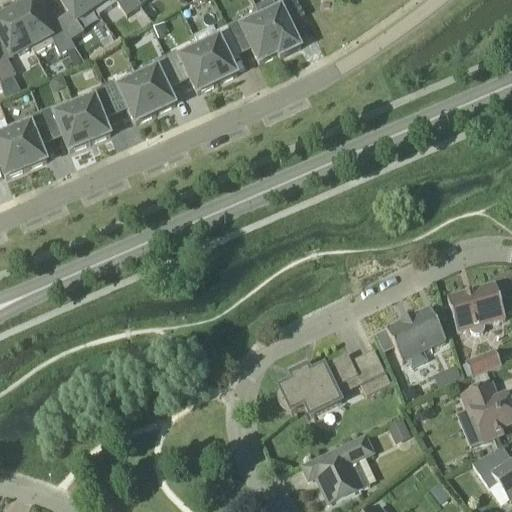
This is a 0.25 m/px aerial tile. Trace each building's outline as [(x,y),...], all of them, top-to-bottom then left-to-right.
[(58,0),(69,16),(58,24),(68,40),(79,32),(75,26),(94,13),(85,0),(58,0)] [(85,0),(94,13),(99,19),(117,7),(127,20),(132,17),(140,11),(131,0),(85,0)] [(131,0),(140,11),(141,11),(152,0),(131,0)] [(281,12),(261,22),(279,58),(278,59),(280,62),(301,52),(297,45),(299,44),(294,34),(293,35),(289,27),(305,19),(293,0),(288,0),(277,5),(281,12)] [(24,6),(11,13),(35,58),(54,48),(60,59),(67,56),(73,52),(75,51),(68,40),(58,24),(46,30),(32,6),(26,9),(24,6)] [(0,54),(0,87),(13,80),(16,79),(8,64),(5,58),(9,56),(12,62),(31,51),(35,58),(11,13),(0,19),(0,40),(6,52),(0,54)] [(258,15),(227,30),(238,52),(249,47),(259,68),(278,59),(279,58),(261,22),(258,15)] [(219,43),(199,52),(217,88),(237,79),(230,63),(227,57),(238,52),(227,30),(224,31),(216,35),(219,43)] [(176,54),(165,60),(176,82),(187,77),(197,98),(217,88),(199,52),(180,61),(176,54)] [(157,73),(138,82),(155,118),(175,109),(165,87),(176,82),(165,60),(154,65),(157,73)] [(115,85),(103,90),(113,112),(125,106),(135,128),(155,118),(138,82),(118,92),(115,85)] [(95,102),(75,110),(90,148),(110,139),(100,117),(113,112),(103,90),(92,95),(95,102)] [(52,111),(40,116),(49,139),(60,134),(69,156),(90,148),(75,110),(55,119),(52,111)] [(31,128),(11,136),(26,174),(47,165),(38,143),(49,139),(40,116),(28,121),(31,128)] [(0,168),(5,182),(26,174),(11,136),(0,140),(0,168)] [(484,333),(484,329),(506,323),(500,303),(503,299),(501,294),(497,292),(496,288),(447,302),(457,337),(470,333),(472,336),(475,338),(479,338),(484,333)] [(446,345),(430,313),(414,320),(414,318),(401,325),(401,327),(386,334),(402,367),(408,364),(412,372),(427,364),(423,356),(446,345)] [(472,382),(502,370),(495,354),(466,366),(472,382)] [(335,392),(357,382),(347,359),(311,377),(308,372),(291,381),(293,385),(279,392),(277,398),(278,404),(281,410),(285,414),(291,416),(305,410),(311,421),(342,406),(335,392)] [(383,372),(358,384),(361,389),(366,401),(391,389),(383,372)] [(439,393),(452,388),(447,375),(434,380),(439,393)] [(497,401),(492,387),(461,400),(471,422),(473,421),(483,445),(484,446),(502,438),(501,433),(511,428),(511,406),(510,406),(507,398),(497,401)] [(391,442),(407,435),(403,425),(387,432),(391,442)] [(365,441),(302,471),(309,486),(316,483),(328,509),(369,490),(358,465),(373,458),(365,441)] [(511,464),(511,465),(504,453),(472,469),(489,494),(498,488),(510,505),(511,504),(511,464)]
